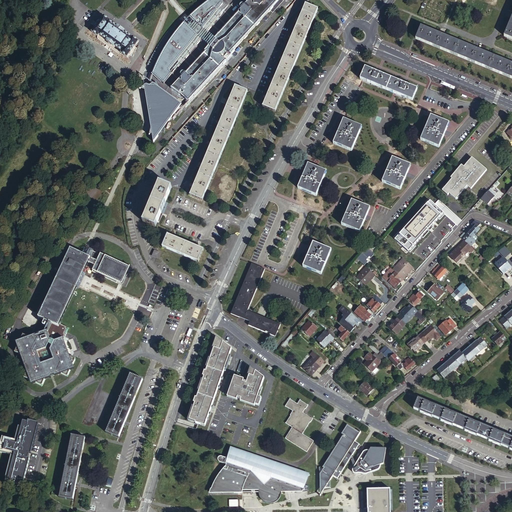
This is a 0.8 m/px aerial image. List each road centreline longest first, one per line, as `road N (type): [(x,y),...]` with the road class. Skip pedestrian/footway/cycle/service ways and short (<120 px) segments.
road 1 (tertiary): [(353,45),(279,167),(210,310)]
road 2 (unclassified): [(511,229),(469,217),(317,388)]
road 3 (tertiary): [(210,310),(143,511)]
road 4 (residential): [(0,349),(20,402),(39,408),(146,350)]
road 5 (unclassified): [(372,420),(511,294)]
road 6 (unknown): [(242,336),(238,354),(270,380),(255,422),(226,414),(218,435)]
road 7 (unclassified): [(372,420),(511,477)]
road 8 (unclassified): [(210,310),(317,388)]
road 9 (unclassified): [(511,103),(399,56)]
